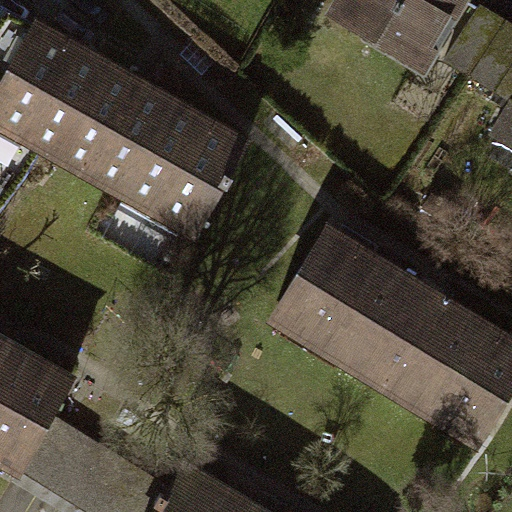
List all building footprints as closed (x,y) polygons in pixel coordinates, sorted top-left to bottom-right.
[(466,0),(334,0),(330,7),(428,65),(466,0)] [(0,205),(40,146),(197,232),(249,136),(37,8),(31,17),(5,1),(0,7),(0,205)] [(268,324),(474,449),(511,386),(511,337),(327,226),(268,324)] [(0,334),(0,470),(24,483),(81,380),(0,334)] [(264,511),(193,470),(168,511),(264,511)]
